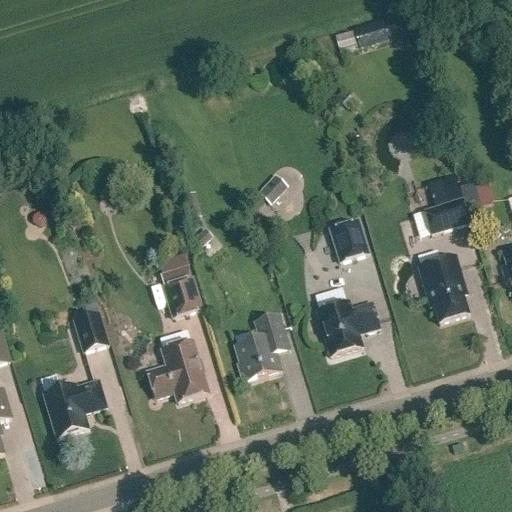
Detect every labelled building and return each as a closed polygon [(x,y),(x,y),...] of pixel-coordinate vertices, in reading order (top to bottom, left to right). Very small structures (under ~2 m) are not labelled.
[(382,27),(382,26),(354,35),(361,56),(389,47),(388,45),(385,35),(382,27)] [(350,99),(342,107),(348,113),(356,105),(350,99)] [(421,131),(413,146),(427,154),(435,139),(424,133),(421,131)] [(273,180),(257,198),(270,210),(287,192),(273,180)] [(436,214),(425,218),(432,240),(469,229),(463,206),(455,180),(428,188),(436,214)] [(110,182),(100,202),(117,210),(127,191),(110,182)] [(468,220),(483,215),(474,188),(460,193),(468,220)] [(194,198),(180,201),(187,225),(200,222),(194,198)] [(330,234),(340,269),(371,260),(360,225),(330,234)] [(206,233),(194,244),(201,252),(214,241),(206,233)] [(465,293),(456,262),(419,273),(431,313),(435,312),(440,330),(469,321),(464,302),(463,303),(460,294),(465,293)] [(163,279),(167,292),(164,293),(174,324),(202,315),(189,271),(163,279)] [(351,315),(349,307),(317,317),(331,362),(363,353),(359,340),(380,334),(372,309),(351,315)] [(84,358),(109,351),(99,319),(75,327),(84,358)] [(290,357),(287,347),(279,320),(255,327),(260,344),(235,352),(240,369),(238,370),(244,388),(282,377),(277,361),(290,357)] [(0,336),(0,371),(13,368),(4,336),(0,336)] [(209,399),(193,347),(162,356),(167,372),(148,378),(156,404),(175,398),(178,408),(209,399)] [(107,413),(99,386),(77,393),(76,391),(44,400),(57,444),(89,434),(84,418),(93,415),(93,417),(107,413)] [(0,426),(12,423),(3,394),(0,394),(0,460),(4,459),(0,444),(0,426)]
